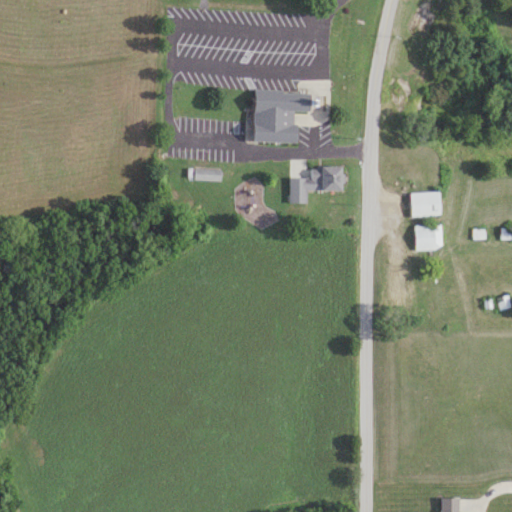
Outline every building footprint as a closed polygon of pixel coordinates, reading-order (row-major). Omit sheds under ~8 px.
[(252,93),(251,142),(295,142),(295,112),(308,112),(309,93),(252,93)] [(305,203),(305,190),(340,190),(340,166),(319,166),(319,176),(288,176),(287,203),(305,203)] [(219,179),(219,170),(191,170),(191,179),(219,179)] [(437,191),(409,192),(409,216),(438,216),(437,191)] [(413,224),(413,249),(439,249),(438,224),(413,224)] [(386,305),(409,305),(409,267),(386,267),(386,305)] [(457,511),(458,497),(437,497),(436,511),(457,511)]
